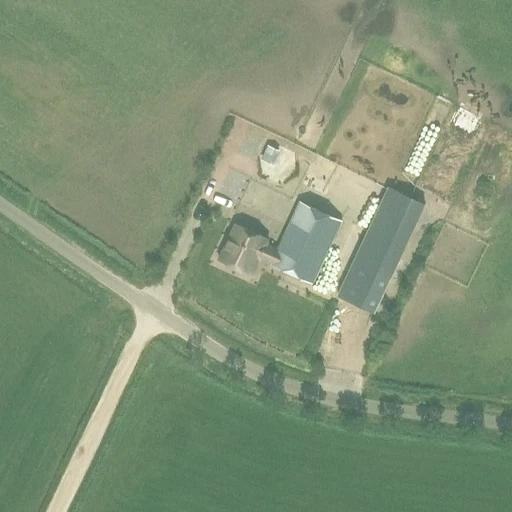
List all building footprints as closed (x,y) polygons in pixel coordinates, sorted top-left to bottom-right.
[(362,134),(348,168),(403,191),(417,157),(362,134)] [(265,178),(286,179),(287,152),(266,152),(265,178)] [(308,190),(330,198),(344,162),(322,154),(308,190)] [(384,272),(417,202),(388,188),(355,258),(337,296),(374,313),(391,275),(384,272)] [(312,283),(340,220),(298,201),(277,250),(270,264),(312,283)] [(251,276),(258,259),(270,264),(277,250),(265,245),(267,239),(235,225),(218,261),(251,276)]
